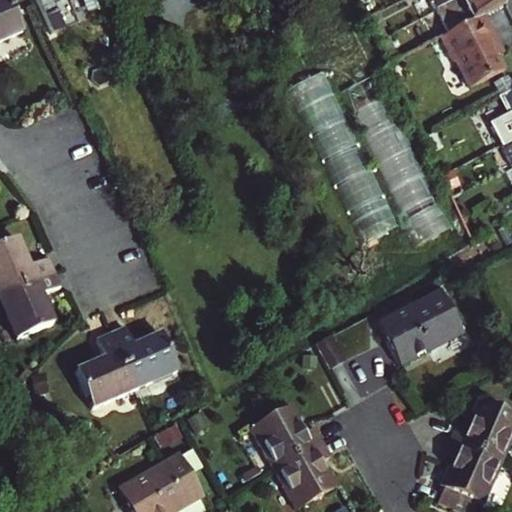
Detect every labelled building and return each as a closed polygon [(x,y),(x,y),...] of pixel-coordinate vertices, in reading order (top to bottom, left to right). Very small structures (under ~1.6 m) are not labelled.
[(0,0),(0,41),(24,30),(9,0),(0,0)] [(33,0),(38,10),(49,34),(104,9),(100,0),(33,0)] [(115,4),(113,0),(100,0),(104,9),(115,4)] [(482,15),(505,3),(503,0),(457,0),(443,7),(437,11),(444,24),(450,20),(455,29),(482,15)] [(503,72),(495,56),(488,44),(495,40),(482,15),(455,29),(439,37),(451,60),(453,58),(469,90),(503,72)] [(502,53),(495,40),(488,44),(495,56),(502,53)] [(365,243),(400,226),(327,71),(292,87),(365,243)] [(489,124),(501,146),(506,143),(511,139),(511,91),(494,101),(503,116),(489,124)] [(390,97),(363,107),(418,243),(445,232),(390,97)] [(18,240),(0,247),(0,298),(56,274),(49,260),(31,267),(18,240)] [(0,298),(0,300),(17,342),(54,325),(42,297),(62,288),(56,274),(0,298)] [(437,292),(375,327),(398,366),(460,334),(437,292)] [(130,330),(114,337),(140,393),(183,373),(167,337),(139,349),(130,330)] [(114,337),(101,344),(109,362),(82,375),(99,412),(140,393),(114,337)] [(310,357),(304,346),(293,352),(299,364),(310,357)] [(501,464),(511,438),(511,417),(478,403),(466,431),(456,427),(450,442),(501,464)] [(290,409),(251,431),(274,471),(323,444),(314,429),(305,434),(290,409)] [(450,442),(443,457),(453,462),(441,488),(445,490),(438,505),(452,511),(473,511),(477,504),(483,506),(501,464),(450,442)] [(331,459),(323,444),(274,471),(298,511),(337,490),(322,464),(331,459)] [(181,457),(121,492),(132,511),(180,511),(205,498),(181,457)]
